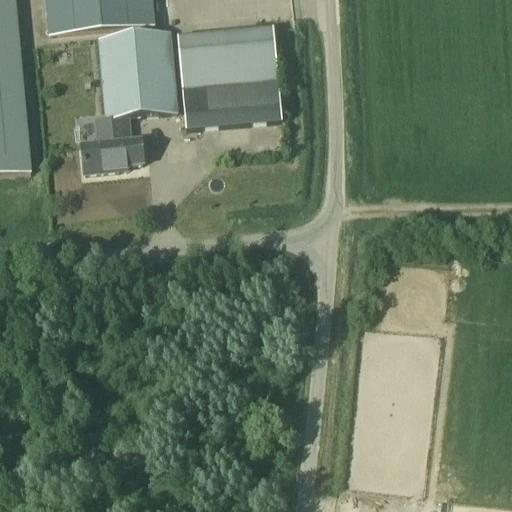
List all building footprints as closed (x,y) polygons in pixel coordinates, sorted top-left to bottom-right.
[(0,0),(0,181),(31,178),(14,0),(0,0)] [(46,0),(50,41),(154,31),(151,0),(46,0)] [(278,84),(273,34),(178,43),(182,92),(183,92),(278,84)] [(102,87),(104,125),(94,126),(96,150),(82,151),(84,179),(121,175),(120,172),(143,170),(140,146),(132,146),(130,123),(178,118),(170,39),(105,44),(98,45),(102,87)] [(278,84),(183,92),(187,135),(282,127),(278,84)] [(283,139),(275,140),(276,149),(284,148),(283,139)]
